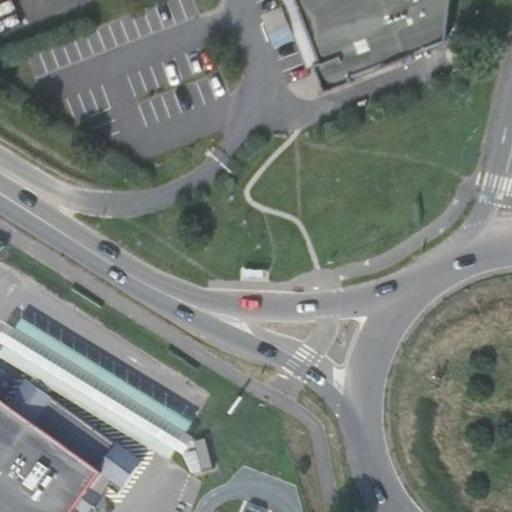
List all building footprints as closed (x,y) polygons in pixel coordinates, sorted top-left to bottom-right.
[(283,0),(308,65),(314,63),(320,61),(301,10),(296,0),(283,0)] [(296,0),(320,61),(314,63),(324,91),(353,81),(351,76),(446,40),(450,0),(296,0)] [(243,270),(243,278),(264,279),(264,271),(243,270)] [(9,326),(0,344),(0,361),(171,447),(187,415),(9,326)] [(0,397),(0,511),(94,511),(113,485),(117,479),(126,486),(143,458),(28,378),(10,405),(0,397)] [(126,486),(117,479),(113,485),(122,492),(126,486)]
